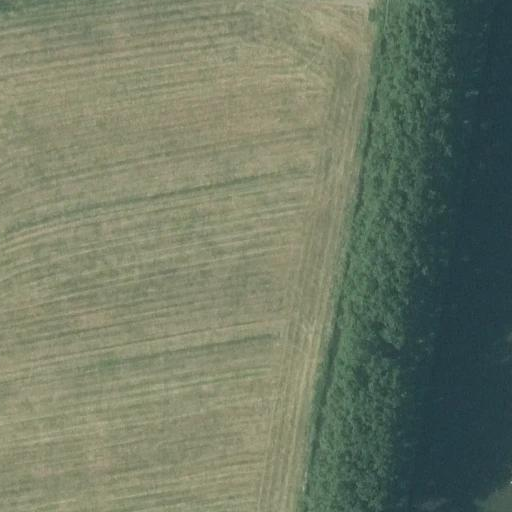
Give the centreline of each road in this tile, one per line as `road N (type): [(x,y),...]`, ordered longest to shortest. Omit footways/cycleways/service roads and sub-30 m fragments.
road 1 (unclassified): [(372,511),(459,0)]
road 2 (track): [(48,46),(271,0)]
